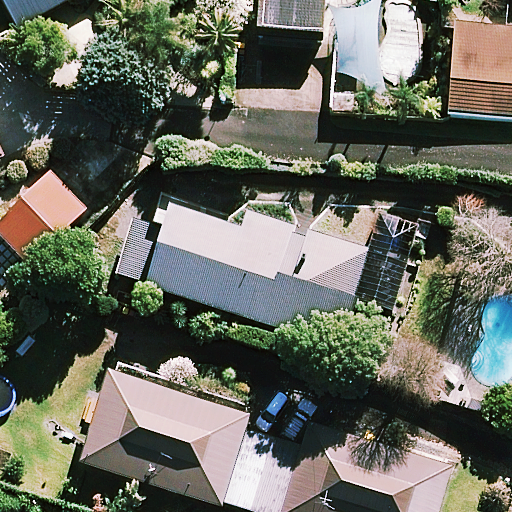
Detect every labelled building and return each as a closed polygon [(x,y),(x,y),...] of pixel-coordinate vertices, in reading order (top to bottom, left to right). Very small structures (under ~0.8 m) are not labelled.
[(0,0),(17,33),(78,0),(0,0)] [(324,0),(262,0),(261,38),(323,41),(324,0)] [(511,36),(455,32),(449,120),(511,124),(511,36)] [(83,219),(47,178),(0,219),(0,237),(27,269),(83,219)] [(343,351),(357,304),(401,316),(424,236),(372,222),(362,254),(317,241),(247,221),(243,234),(165,212),(159,233),(133,226),(118,281),(146,289),(144,295),(343,351)] [(253,421),(110,380),(85,468),(240,511),(439,511),(451,472),(311,433),(305,454),(248,438),(253,421)]
